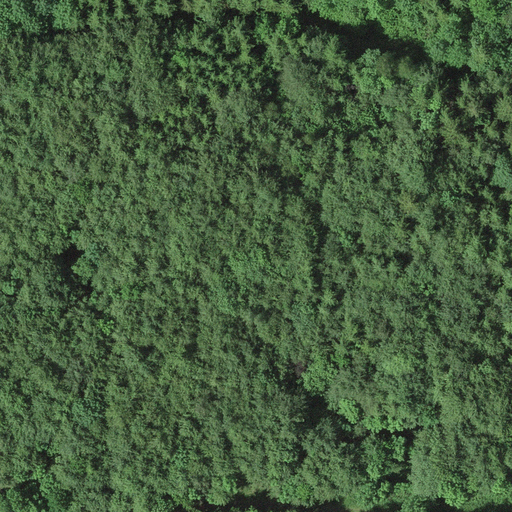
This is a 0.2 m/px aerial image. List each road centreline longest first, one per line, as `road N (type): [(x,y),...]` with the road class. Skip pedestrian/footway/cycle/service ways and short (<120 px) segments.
road 1 (track): [(511,77),(402,57),(327,19),(277,7),(169,10),(0,50)]
road 2 (track): [(241,501),(253,484),(313,452),(511,400)]
road 3 (track): [(427,511),(241,501),(193,511)]
